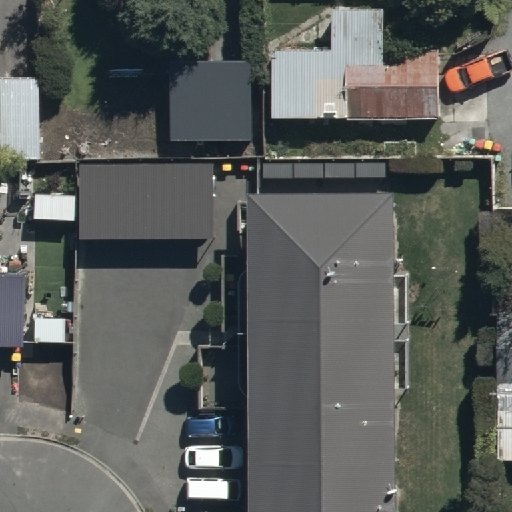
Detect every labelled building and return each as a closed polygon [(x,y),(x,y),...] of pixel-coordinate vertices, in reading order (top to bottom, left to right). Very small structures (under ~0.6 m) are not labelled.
[(0,155),(36,156),(36,4),(0,3),(0,155)] [(271,115),(438,114),(437,3),(331,3),(332,45),(271,45),(271,115)] [(251,57),(169,56),(169,136),(250,137),(251,57)] [(212,164),(78,165),(79,239),(212,239),(212,164)] [(396,511),(394,182),(244,184),(246,511),(396,511)] [(0,345),(20,346),(22,268),(0,267),(0,345)] [(511,377),(498,378),(498,458),(511,458),(511,377)]
